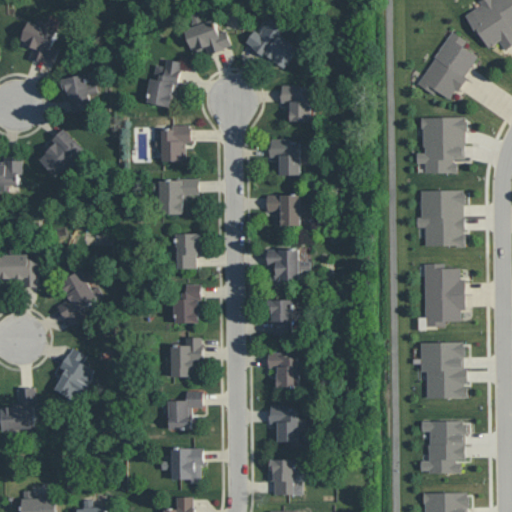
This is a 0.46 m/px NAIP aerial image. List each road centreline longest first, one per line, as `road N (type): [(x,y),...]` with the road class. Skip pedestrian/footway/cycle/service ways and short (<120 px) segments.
road 1 (residential): [(237,511),(235,101)]
road 2 (residential): [(511,141),(503,183),(506,511)]
